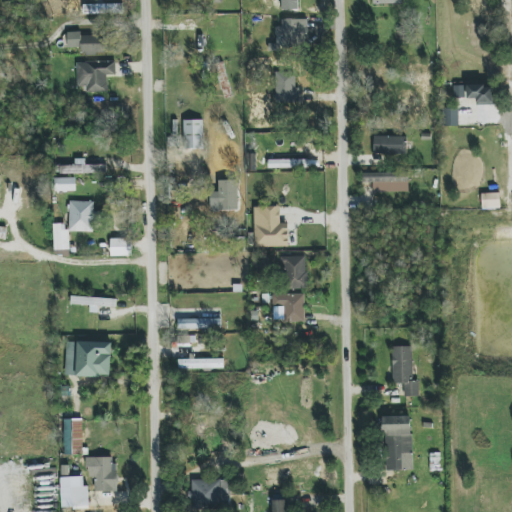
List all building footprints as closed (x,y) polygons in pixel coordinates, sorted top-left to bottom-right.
[(123,3),(82,5),(83,14),(123,13),(123,3)] [(282,20),(282,26),(276,27),(276,36),(282,36),(282,47),(309,47),(308,19),(282,20)] [(68,34),(67,47),(81,48),(81,53),(107,54),(107,35),(68,34)] [(116,75),(116,61),(77,62),(77,86),(86,85),(87,93),(107,92),(107,75),(116,75)] [(276,103),(296,102),(295,72),(275,72),(276,103)] [(493,85),(467,86),(467,99),(477,99),(477,105),(494,105),(493,85)] [(443,126),(459,127),(459,109),(443,108),(443,126)] [(203,149),(204,120),(184,120),(183,149),(203,149)] [(406,155),(407,137),(374,136),(374,154),(406,155)] [(239,149),(212,149),(211,164),(239,164),(239,149)] [(106,165),(86,165),(85,159),(75,159),(75,165),(59,166),(60,174),(106,173),(106,165)] [(307,159),(268,160),(268,168),(308,167),(307,159)] [(221,198),(228,198),(228,167),(220,167),(220,176),(213,176),(214,192),(221,192),(221,198)] [(363,183),(408,182),(408,172),(363,173),(363,183)] [(33,174),(6,173),(5,202),(33,203),(33,174)] [(75,178),(53,178),(54,191),(76,191),(75,178)] [(500,208),(500,193),(482,194),(482,208),(500,208)] [(95,202),(70,201),(69,231),(94,232),(95,202)] [(254,207),(255,247),(289,246),(288,224),(281,224),(280,206),(254,207)] [(69,256),(68,224),(53,224),(54,256),(69,256)] [(132,238),(110,239),(111,256),(132,256),(132,238)] [(306,289),(307,257),(281,256),(280,288),(306,289)] [(277,307),(283,307),(283,323),(305,322),(304,294),(277,294),(277,307)] [(116,298),(71,296),(71,305),(90,306),(90,312),(98,313),(98,307),(116,307),(116,298)] [(221,318),(177,319),(178,330),(221,329),(221,318)] [(66,342),(66,375),(111,377),(112,343),(66,342)] [(412,346),(393,347),(393,384),(404,383),(405,397),(419,396),(419,381),(413,381),(412,346)] [(178,369),(224,368),(223,359),(192,359),(178,360),(178,369)] [(384,417),(385,471),(413,470),(412,416),(384,417)] [(82,419),(64,419),(64,455),(83,455),(82,419)] [(95,491),(116,492),(117,457),(87,457),(86,477),(95,477),(95,491)] [(89,506),(88,486),(84,486),(83,477),(60,477),(61,507),(89,506)] [(191,480),(192,509),(231,508),(230,480),(191,480)] [(289,511),(290,500),(274,500),(273,511),(289,511)]
